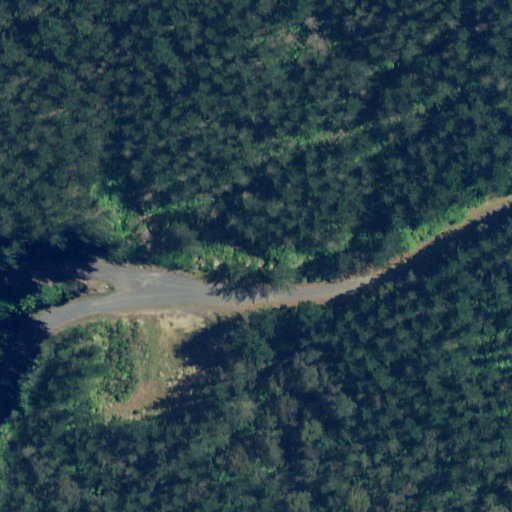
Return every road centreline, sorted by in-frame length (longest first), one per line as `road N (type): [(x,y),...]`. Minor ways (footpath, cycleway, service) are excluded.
road 1 (track): [(511,196),(369,280),(271,303),(41,276),(0,293)]
road 2 (track): [(133,282),(127,297),(68,306),(28,336),(0,406)]
